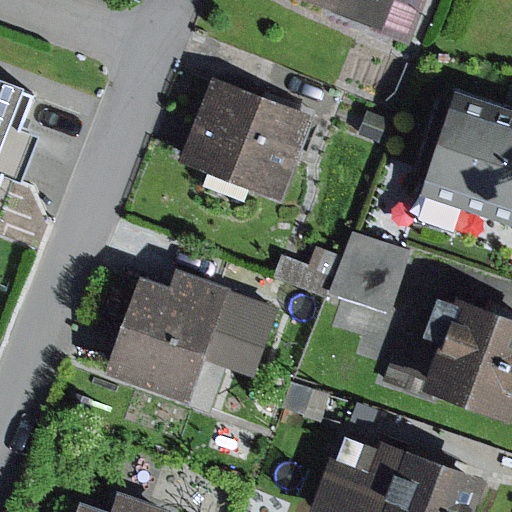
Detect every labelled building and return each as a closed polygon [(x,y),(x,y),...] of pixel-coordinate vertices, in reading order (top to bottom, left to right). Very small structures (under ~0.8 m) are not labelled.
[(294,0),(410,47),(427,0),(294,0)] [(313,119),(210,79),(177,165),(280,204),(313,119)] [(38,140),(21,134),(35,99),(0,85),(0,183),(1,179),(19,186),(38,140)] [(511,230),(511,114),(454,95),(417,199),(511,230)] [(410,252),(351,233),(329,294),(390,316),(410,252)] [(104,378),(187,409),(230,293),(174,273),(167,291),(139,282),(104,378)] [(511,415),(511,323),(455,301),(453,308),(437,305),(420,346),(400,339),(383,384),(431,403),(432,401),(507,430),(511,415)] [(335,463),(328,460),(308,511),(474,511),(485,484),(379,446),(376,452),(344,440),(335,463)] [(110,511),(90,511),(80,508),(78,511),(162,511),(116,496),(110,511)]
